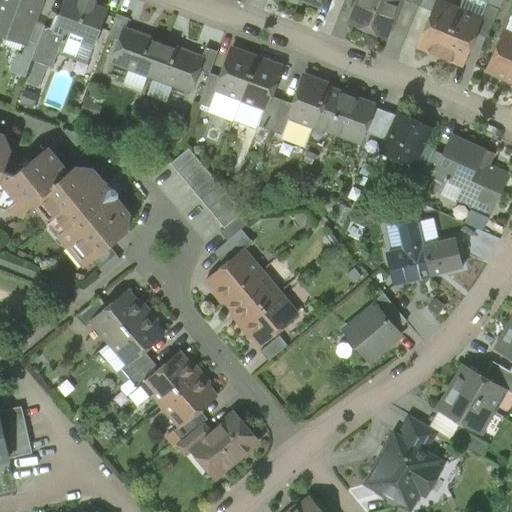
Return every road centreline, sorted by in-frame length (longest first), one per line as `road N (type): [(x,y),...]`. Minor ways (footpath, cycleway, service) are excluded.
road 1 (residential): [(511,131),(183,0)]
road 2 (residential): [(300,451),(445,344),(511,252)]
road 3 (residential): [(300,451),(171,304)]
road 4 (residential): [(106,483),(7,360),(0,366)]
road 5 (residential): [(171,304),(191,254),(180,229),(139,221),(137,256)]
